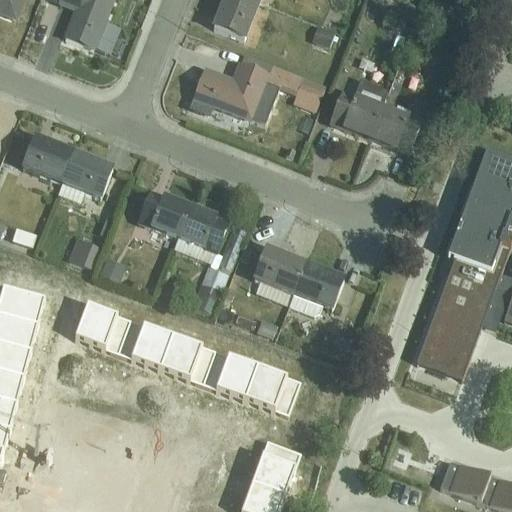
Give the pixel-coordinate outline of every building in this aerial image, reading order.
[(0,0),(0,18),(15,24),(25,0),(0,0)] [(59,9),(62,0),(49,0),(47,5),(59,9)] [(62,0),(59,9),(58,11),(76,17),(65,44),(93,55),(94,54),(104,58),(115,32),(104,28),(111,9),(115,0),(62,0)] [(261,8),(240,0),(227,0),(214,33),(213,34),(245,48),(261,8)] [(240,0),(261,8),(264,0),(240,0)] [(400,15),(396,30),(408,34),(416,11),(405,8),(402,16),(400,15)] [(454,21),(447,39),(463,45),(470,27),(454,21)] [(317,31),(312,47),(329,53),(335,38),(317,31)] [(193,103),(189,115),(208,122),(213,112),(265,132),(278,96),(296,102),(293,110),(315,118),(325,93),(244,60),(241,70),(238,69),(231,86),(205,76),(194,104),(193,103)] [(370,146),(382,114),(343,98),(331,131),(370,146)] [(394,118),(408,124),(411,116),(397,111),(394,118)] [(382,114),(370,146),(408,161),(421,129),(408,124),(394,118),(382,114)] [(61,191),(74,160),(35,144),(21,175),(61,191)] [(416,370),(461,387),(481,335),(495,340),(511,292),(511,285),(500,281),(511,248),(511,226),(510,226),(511,220),(511,166),(487,157),(447,264),(454,267),(416,370)] [(74,160),(61,191),(57,201),(80,209),(84,200),(101,207),(113,174),(112,175),(74,160)] [(177,245),(190,214),(152,199),(151,198),(138,230),(177,245)] [(190,214),(177,245),(173,255),(210,270),(209,272),(216,275),(222,261),(217,259),(229,229),(228,229),(190,214)] [(15,233),(11,246),(33,253),(37,239),(15,233)] [(216,275),(209,272),(208,272),(192,314),(212,323),(246,238),(234,233),(222,261),(216,275)] [(76,244),(68,266),(91,275),(100,253),(76,244)] [(305,271),(266,256),(253,288),(258,290),(293,302),(305,271)] [(107,263),(99,281),(119,289),(126,271),(107,263)] [(293,302),(289,312),(313,322),(319,320),(321,314),(331,318),(344,286),(343,286),(305,271),(293,302)] [(289,312),(293,302),(258,290),(255,299),(289,312)] [(0,511),(1,511),(4,502),(0,500),(0,481),(47,306),(3,295),(0,305),(0,511)] [(261,326),(256,338),(272,344),(277,332),(261,326)] [(327,336),(319,357),(343,366),(351,346),(327,336)] [(511,511),(511,491),(450,469),(440,495),(486,511),(511,511)]
